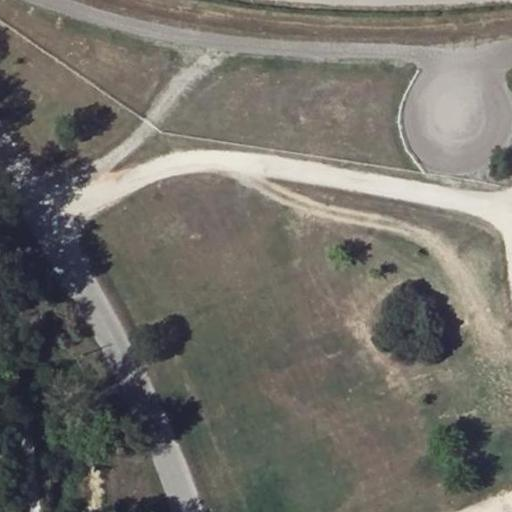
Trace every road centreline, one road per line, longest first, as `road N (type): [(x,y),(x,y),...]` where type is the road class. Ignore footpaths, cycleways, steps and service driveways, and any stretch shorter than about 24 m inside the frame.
road 1 (unknown): [(508,102),(486,76),(452,58),(413,97),(408,129),(424,158),(454,172),(501,152),(511,119)]
road 2 (unknown): [(207,51),(409,60),(511,50)]
road 3 (unknown): [(207,51),(121,159),(32,202)]
road 4 (unknown): [(47,0),(207,51)]
